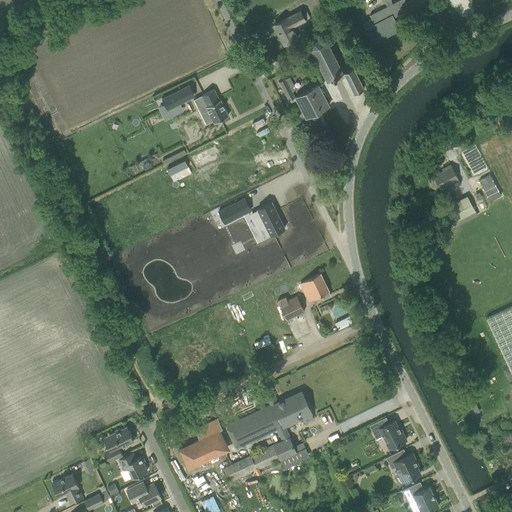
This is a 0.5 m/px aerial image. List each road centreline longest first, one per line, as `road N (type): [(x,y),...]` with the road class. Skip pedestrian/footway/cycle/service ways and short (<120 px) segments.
road 1 (tertiary): [(353,249),(348,184),(372,115),(436,53),(511,15)]
road 2 (unclassified): [(353,249),(335,233),(220,0)]
road 3 (residential): [(166,418),(377,321)]
road 4 (tertiary): [(470,511),(377,321)]
